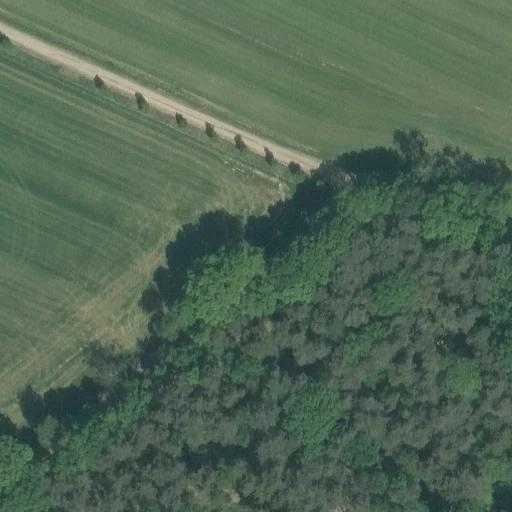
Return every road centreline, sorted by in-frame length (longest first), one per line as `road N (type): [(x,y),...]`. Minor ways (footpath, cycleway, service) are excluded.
road 1 (track): [(382,511),(187,340),(333,217),(348,189)]
road 2 (track): [(348,189),(0,33)]
road 3 (track): [(0,494),(187,340)]
road 4 (track): [(348,189),(373,180),(416,188),(511,228)]
